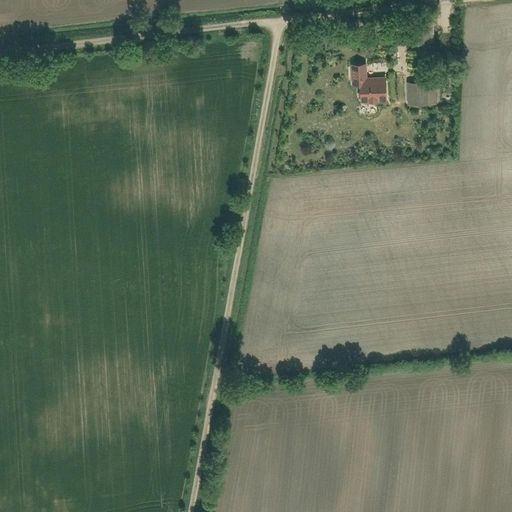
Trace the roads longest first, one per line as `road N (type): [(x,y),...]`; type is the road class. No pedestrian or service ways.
road 1 (unclassified): [(188,511),(278,17)]
road 2 (track): [(435,0),(0,48)]
